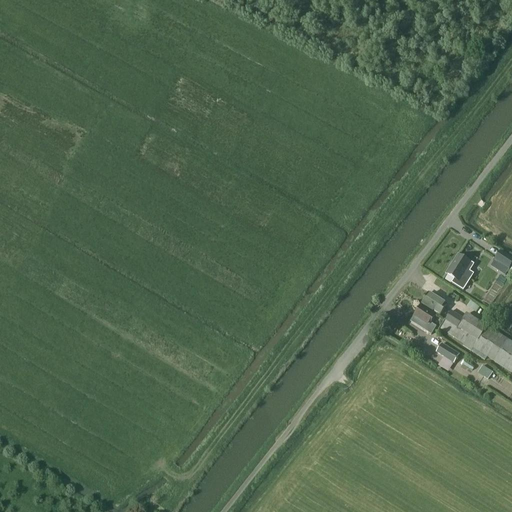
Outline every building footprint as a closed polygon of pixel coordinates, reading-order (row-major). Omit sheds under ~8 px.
[(508,270),(511,264),(511,259),(500,252),(495,261),(508,270)] [(459,257),(446,275),(454,280),(451,284),(462,293),(470,281),(466,278),(474,268),(459,257)] [(428,294),(422,304),(440,316),(446,305),(428,294)] [(479,308),(470,301),(466,307),(475,313),(479,308)] [(421,307),(411,322),(431,335),(436,327),(430,324),(435,316),(421,307)] [(511,343),(466,314),(463,319),(451,311),(445,321),(445,322),(440,330),(464,345),(463,347),(471,352),(472,349),(511,374),(511,343)] [(459,356),(441,344),(436,353),(454,365),(459,356)] [(492,374),(482,367),(477,374),(488,381),(492,374)]
